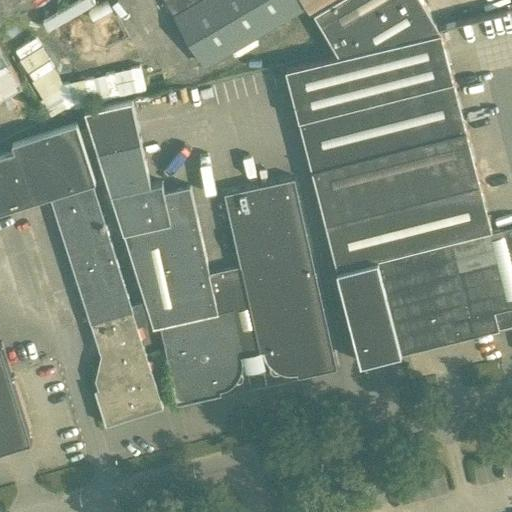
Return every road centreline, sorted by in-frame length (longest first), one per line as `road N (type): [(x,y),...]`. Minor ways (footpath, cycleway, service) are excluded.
road 1 (unknown): [(204,251),(190,162),(202,143),(230,131),(286,130),(297,144),(364,434)]
road 2 (unclassified): [(65,511),(511,397)]
